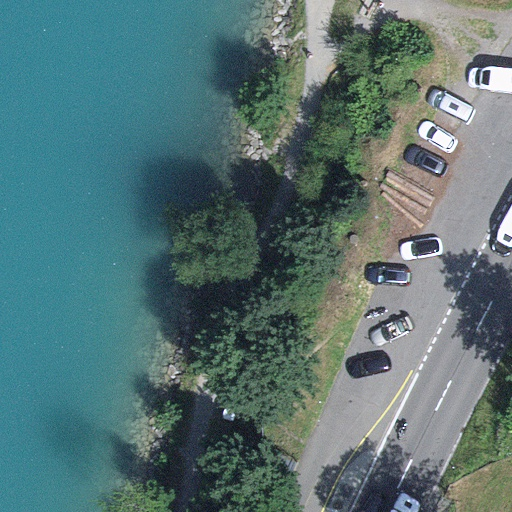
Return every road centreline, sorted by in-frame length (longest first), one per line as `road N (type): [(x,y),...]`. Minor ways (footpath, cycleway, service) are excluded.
road 1 (primary): [(389,511),(451,381)]
road 2 (primary): [(451,381),(511,263)]
